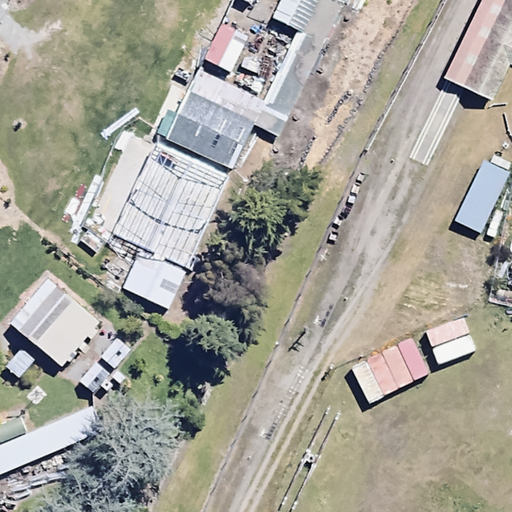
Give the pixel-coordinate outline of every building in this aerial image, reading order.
[(323,0),(282,0),(271,22),(298,37),(306,22),(311,24),(323,0)] [(511,60),(511,0),(480,0),(443,81),(492,104),(511,60)] [(185,95),(164,143),(229,172),(260,102),(200,76),(190,98),(185,95)] [(226,181),(154,149),(112,238),(184,271),(226,181)] [(8,327),(58,370),(75,351),(82,358),(89,350),(81,344),(98,324),(47,281),(8,327)] [(112,375),(128,355),(114,343),(97,362),(112,375)] [(3,372),(17,384),(34,363),(20,351),(3,372)] [(77,386),(90,398),(108,378),(95,366),(77,386)] [(0,448),(0,477),(101,436),(91,410),(0,448)]
